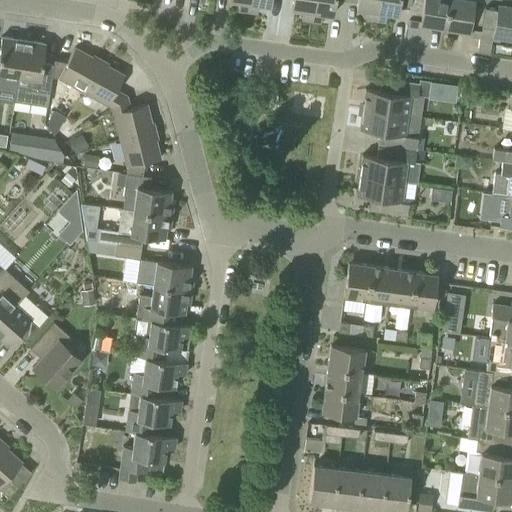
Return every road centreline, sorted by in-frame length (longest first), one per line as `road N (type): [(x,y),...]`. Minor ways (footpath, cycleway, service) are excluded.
road 1 (residential): [(191,511),(216,279),(209,223)]
road 2 (residential): [(275,511),(313,235)]
road 3 (residential): [(151,511),(64,494),(55,484),(54,441),(0,388)]
road 4 (residential): [(348,60),(217,42),(165,65)]
road 5 (residential): [(511,251),(324,230)]
road 6 (residential): [(165,65),(120,24),(0,0)]
road 7 (residential): [(324,230),(348,60)]
road 8 (residential): [(511,69),(386,50),(348,60)]
road 9 (residential): [(209,223),(165,65)]
